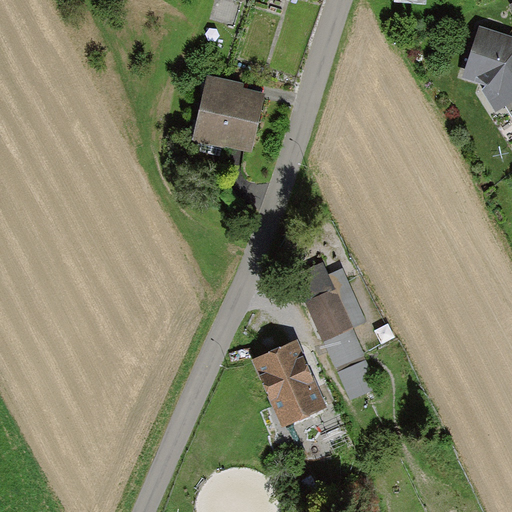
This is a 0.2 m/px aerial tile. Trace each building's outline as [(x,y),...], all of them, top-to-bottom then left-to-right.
[(511,117),(511,39),(480,29),(463,81),(486,88),(482,93),(497,114),(507,109),(511,117)] [(253,158),(268,97),(244,91),(246,85),(208,77),(192,144),(253,158)] [(300,290),(330,277),(324,264),(294,277),(300,290)] [(344,270),(330,277),(354,330),(368,323),(344,270)] [(336,370),(366,356),(354,330),(330,277),(300,290),(336,370)] [(253,363),(284,430),(329,410),(298,342),(253,363)] [(367,361),(338,374),(346,392),(375,379),(367,361)] [(379,389),(375,379),(346,392),(351,401),(379,389)]
